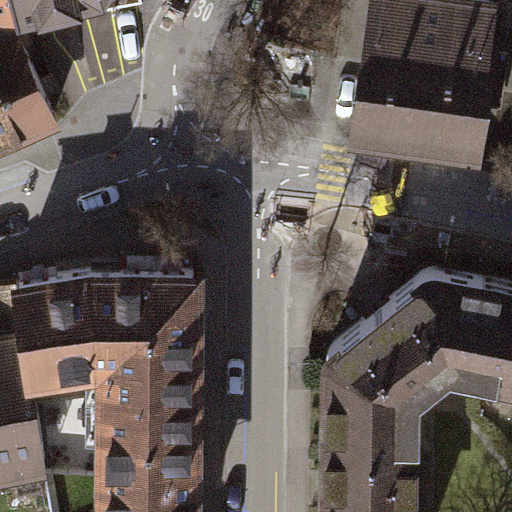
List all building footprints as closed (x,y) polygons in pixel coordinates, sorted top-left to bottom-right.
[(0,0),(0,17),(19,13),(16,0),(0,0)] [(16,0),(19,13),(71,0),(16,0)] [(502,0),(372,0),(354,143),(482,160),(502,0)] [(0,38),(0,79),(20,127),(55,112),(21,30),(0,38)] [(0,136),(20,127),(0,79),(0,136)] [(511,279),(438,265),(324,348),(324,434),(423,432),(424,397),(455,368),(483,374),(508,380),(511,364),(511,279)] [(88,267),(19,279),(23,312),(26,331),(30,361),(108,353),(108,389),(193,390),(194,268),(88,267)] [(0,315),(23,312),(19,279),(0,281),(0,315)] [(0,336),(0,464),(44,457),(30,361),(26,331),(0,336)] [(191,511),(193,390),(108,389),(106,511),(191,511)] [(424,511),(423,432),(324,434),(325,511),(424,511)] [(85,511),(73,453),(44,457),(55,511),(85,511)]
